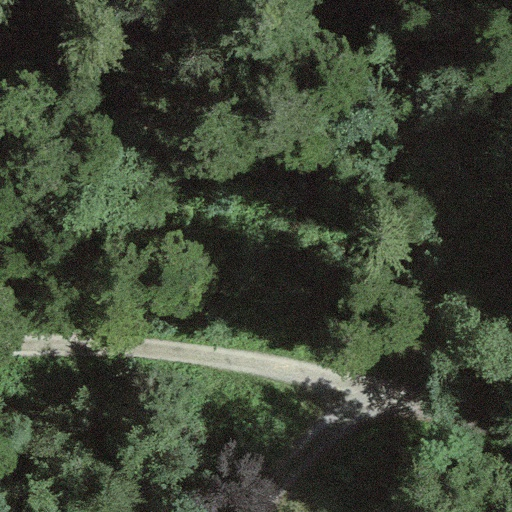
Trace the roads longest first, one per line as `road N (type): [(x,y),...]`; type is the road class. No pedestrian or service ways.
road 1 (track): [(0,345),(213,354),(511,428)]
road 2 (track): [(247,511),(368,387)]
